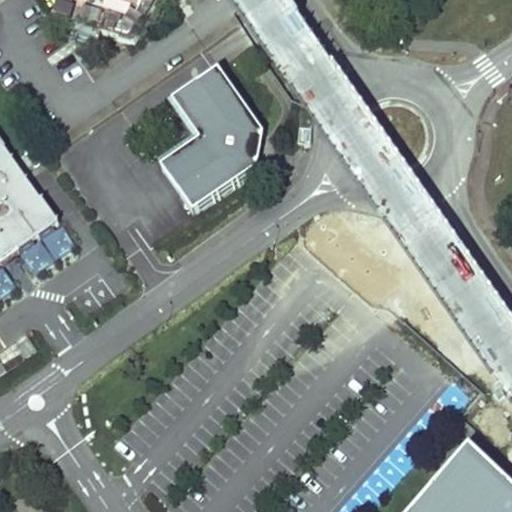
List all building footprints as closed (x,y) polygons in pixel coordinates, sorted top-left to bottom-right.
[(60,0),(52,26),(135,48),(164,0),(60,0)] [(164,173),(195,218),(259,174),(266,138),(220,74),(175,106),(202,145),(164,173)] [(0,269),(61,226),(43,201),(41,202),(35,194),(6,152),(7,150),(0,139),(0,269)] [(30,342),(3,360),(11,372),(38,354),(30,342)] [(511,511),(511,491),(470,452),(417,511),(511,511)]
